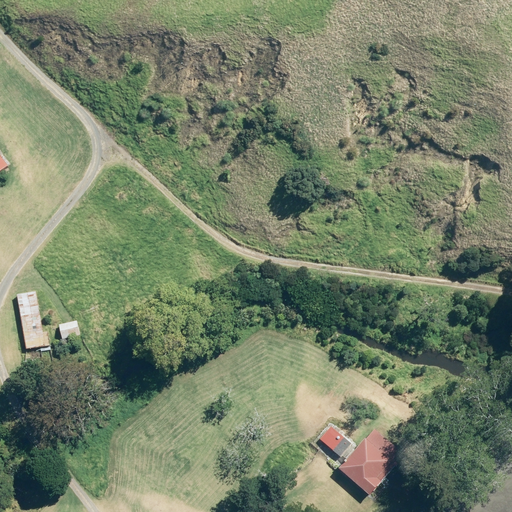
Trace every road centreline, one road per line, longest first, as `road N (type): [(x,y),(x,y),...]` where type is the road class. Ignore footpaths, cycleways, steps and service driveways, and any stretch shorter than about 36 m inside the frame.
road 1 (track): [(511,292),(252,254),(198,221),(94,134)]
road 2 (track): [(0,296),(16,263),(87,182),(97,143),(83,116),(0,36)]
